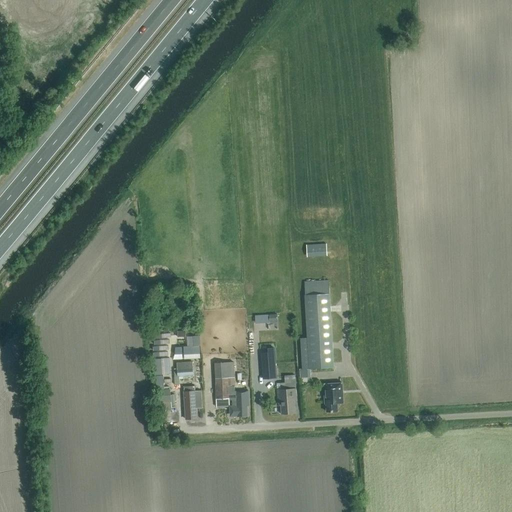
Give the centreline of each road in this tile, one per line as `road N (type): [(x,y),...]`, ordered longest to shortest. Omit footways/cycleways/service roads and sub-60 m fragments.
road 1 (unclassified): [(163,434),(511,418)]
road 2 (motorway): [(0,246),(205,0)]
road 3 (motorway): [(171,0),(0,207)]
